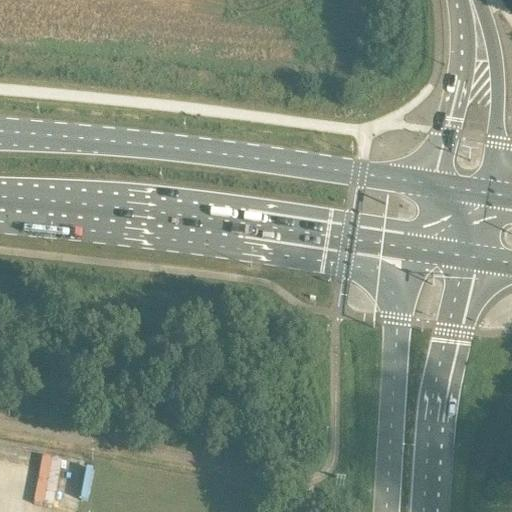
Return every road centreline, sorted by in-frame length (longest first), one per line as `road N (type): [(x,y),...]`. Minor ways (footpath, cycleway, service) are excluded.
road 1 (primary): [(436,187),(0,132)]
road 2 (primary): [(0,199),(416,250)]
road 3 (unclassified): [(416,250),(394,351),(385,511)]
road 4 (unclassified): [(430,511),(441,383),(470,258)]
road 5 (tertiary): [(485,194),(495,64),(473,0)]
road 6 (tertiary): [(465,0),(464,83),(436,187)]
